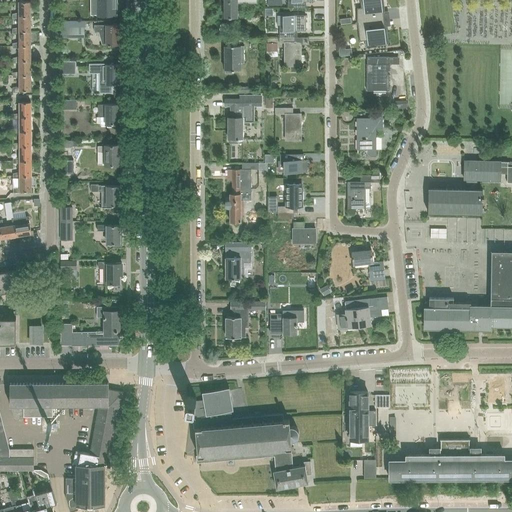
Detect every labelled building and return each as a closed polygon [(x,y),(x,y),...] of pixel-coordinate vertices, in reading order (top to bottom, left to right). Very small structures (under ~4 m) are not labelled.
[(93,0),(94,12),(98,12),(98,15),(115,15),(115,0),(93,0)] [(224,0),(224,17),(229,17),(229,18),(236,18),(237,18),(237,17),(237,3),(258,3),(257,0),(224,0)] [(359,23),(358,23),(379,21),(378,12),(384,11),(383,0),(360,0),(361,7),(356,8),(358,23),(359,23)] [(19,16),(30,16),(30,1),(19,1),(19,13),(12,14),(12,19),(19,19),(19,16)] [(306,15),(283,15),(283,26),(279,26),(279,37),(290,37),(290,31),(306,31),(306,15)] [(19,31),(30,31),(30,16),(19,16),(19,19),(19,28),(12,29),(12,33),(19,33),(19,31)] [(359,23),(358,23),(359,41),(367,40),(367,46),(366,47),(377,46),(376,44),(387,43),(388,43),(386,26),(380,26),(379,21),(358,23),(359,23)] [(118,44),(118,25),(105,25),(94,25),(94,32),(98,32),(102,44),(101,44),(101,45),(108,44),(108,45),(110,45),(110,44),(118,44)] [(30,46),(30,31),(19,31),(19,33),(19,42),(12,43),(12,48),(19,48),(19,46),(30,46)] [(285,65),(300,65),(300,48),(295,48),(295,37),(290,37),(279,37),(279,43),(285,43),(285,65)] [(264,45),(264,59),(275,58),(274,44),(264,45)] [(225,46),(225,61),(225,73),(233,73),(233,70),(234,70),(240,70),(240,63),(244,63),(244,46),(240,46),(240,45),(225,46)] [(30,61),(30,46),(19,46),(19,48),(19,57),(12,58),(12,63),(19,63),(19,61),(30,61)] [(389,63),(389,57),(374,57),(374,60),(370,60),(370,63),(367,64),(367,90),(385,90),(385,70),(390,70),(389,63)] [(30,75),(30,61),(19,61),(19,63),(19,72),(12,73),(12,78),(19,78),(19,76),(30,75)] [(75,74),(75,61),(59,61),(59,74),(75,74)] [(119,84),(119,64),(106,65),(103,65),(103,63),(89,63),(89,73),(101,73),(101,81),(99,81),(99,93),(112,93),(111,84),(119,84)] [(19,76),(19,78),(19,87),(12,88),(12,92),(19,92),(19,93),(19,91),(30,91),(30,75),(19,76)] [(242,139),(242,118),(244,118),(244,122),(254,123),(254,107),(262,106),(261,95),(239,95),(239,99),(225,99),(225,106),(230,106),(230,117),(228,117),(228,118),(229,118),(229,137),(228,137),(228,138),(229,138),(229,143),(238,143),(238,138),(242,138),(242,139)] [(60,100),(60,110),(76,109),(76,100),(60,100)] [(19,117),(31,117),(30,102),(19,102),(19,114),(13,114),(13,119),(19,119),(19,117)] [(100,125),(119,125),(119,104),(105,104),(98,104),(98,116),(100,117),(100,125)] [(285,140),(301,140),(301,114),(293,114),(293,108),(275,108),(275,114),(285,114),(285,140)] [(370,111),(370,112),(370,118),(357,118),(357,149),(368,149),(368,152),(371,156),(376,155),(375,128),(382,128),(382,111),(370,111)] [(19,132),(31,132),(31,117),(19,117),(19,119),(19,128),(13,129),(13,134),(19,134),(19,132)] [(19,147),(31,147),(31,132),(19,132),(19,134),(19,143),(13,144),(13,149),(19,149),(19,147)] [(104,165),(119,165),(119,145),(104,145),(104,146),(97,146),(97,152),(104,152),(104,165)] [(19,162),(31,162),(31,147),(19,147),(19,149),(19,158),(13,159),(13,164),(19,164),(19,162)] [(296,154),(280,154),(280,161),(284,161),(284,172),(307,172),(307,160),(296,160),(296,154)] [(511,161),(500,161),(464,160),(464,179),(466,179),(466,189),(429,189),(429,188),(428,188),(428,212),(428,211),(481,212),(481,213),(482,213),(482,199),(483,199),(483,196),(482,196),(482,189),(482,190),(476,190),(476,179),(500,180),(500,166),(507,167),(507,182),(511,182),(511,161)] [(20,176),(31,176),(31,162),(19,162),(19,164),(20,173),(13,174),(13,178),(20,178),(20,176)] [(230,208),(230,222),(241,222),(241,206),(243,206),(243,200),(251,200),(251,169),(258,169),(258,162),(242,162),(242,168),(232,169),(232,193),(230,193),(230,200),(225,201),(225,207),(230,208)] [(361,181),(347,181),(347,208),(365,208),(365,188),(370,188),(370,182),(373,182),(373,175),(361,175),(361,181)] [(31,191),(31,176),(20,176),(20,178),(13,178),(13,193),(20,193),(20,191),(31,191)] [(119,205),(119,185),(106,185),(98,185),(98,184),(91,184),(91,191),(101,191),(101,197),(101,200),(101,207),(100,207),(100,208),(108,208),(108,205),(119,205)] [(286,206),(277,206),(277,213),(293,213),(293,206),(300,206),(300,198),(302,198),(302,192),(300,192),(300,184),(286,184),(286,206)] [(60,221),(72,221),(72,207),(60,207),(60,221)] [(15,225),(16,236),(31,234),(28,216),(11,218),(12,225),(15,225)] [(15,225),(12,225),(4,226),(1,220),(0,220),(0,229),(1,238),(16,236),(15,225)] [(72,221),(60,221),(60,240),(72,240),(72,221)] [(315,228),(304,228),(304,222),(293,222),(293,228),(293,243),(315,242),(315,228)] [(119,231),(119,225),(96,225),(96,231),(107,231),(107,232),(106,232),(106,240),(107,240),(107,243),(112,243),(112,245),(121,245),(121,231),(119,231)] [(251,263),(251,242),(225,242),(226,278),(233,278),(233,280),(239,281),(240,277),(244,277),(244,263),(251,263)] [(369,271),(384,269),(383,261),(372,262),(371,250),(352,252),(353,264),(368,263),(369,271)] [(429,298),(429,307),(424,307),(424,327),(491,329),(491,325),(511,325),(511,250),(498,251),(498,270),(496,269),(495,281),(498,282),(498,292),(491,292),(491,299),(490,299),(490,306),(470,305),(470,302),(453,302),(453,297),(429,297),(429,298)] [(102,268),(102,278),(102,283),(120,283),(120,274),(122,274),(122,269),(122,262),(103,262),(103,260),(98,260),(98,268),(102,268)] [(76,261),(60,261),(60,269),(76,269),(76,261)] [(0,272),(0,343),(16,343),(16,318),(0,318),(0,293),(16,291),(16,270),(0,272)] [(360,326),(370,325),(368,307),(383,305),(383,304),(387,303),(387,296),(345,301),(346,313),(337,314),(338,328),(348,327),(348,330),(360,328),(360,326)] [(266,302),(230,302),(230,309),(232,309),(232,316),(226,316),(226,337),(232,337),(232,340),(241,340),(241,337),(246,337),(245,327),(248,327),(248,309),(266,309),(266,302)] [(87,346),(120,345),(119,307),(97,307),(97,317),(103,317),(103,319),(105,319),(105,328),(105,334),(96,334),(96,332),(72,332),(72,323),(60,324),(61,346),(72,346),(87,346)] [(296,334),(297,334),(296,316),(296,317),(283,317),(283,316),(283,320),(277,320),(277,319),(270,319),(270,333),(271,333),(271,332),(283,332),(283,334),(284,334),(296,333),(296,334)] [(30,326),(30,343),(31,343),(40,343),(41,343),(41,326),(40,326),(31,326),(30,326)] [(90,454),(112,457),(124,391),(115,390),(114,391),(109,390),(108,383),(10,383),(10,405),(12,406),(15,406),(15,416),(15,417),(16,418),(18,418),(20,417),(21,415),(21,414),(24,413),(24,415),(53,415),(53,414),(66,414),(66,405),(99,405),(90,453),(90,454)] [(197,398),(186,397),(185,407),(194,409),(195,421),(193,422),(194,429),(196,429),(198,455),(196,455),(197,463),(228,460),(228,464),(234,464),(233,459),(274,456),(275,466),(275,470),(274,470),(274,471),(273,472),(274,480),(275,480),(277,488),(296,484),(308,482),(307,474),(312,474),(310,461),(304,461),(304,465),(293,467),(292,448),(291,441),(293,441),(294,440),(295,439),(296,438),(297,437),(298,436),(298,434),(298,433),(298,431),(297,430),(297,429),(295,428),(294,427),(293,426),(292,426),(290,426),(289,419),(286,420),(286,419),(284,419),(283,413),(260,415),(259,413),(255,413),(254,416),(240,417),(240,414),(239,414),(239,415),(235,415),(234,415),(234,418),(233,418),(232,411),(233,410),(229,387),(202,393),(203,399),(199,400),(197,400),(197,398)] [(350,391),(350,439),(367,439),(367,425),(375,425),(375,410),(367,411),(367,391),(350,391)] [(389,395),(375,395),(374,395),(375,407),(389,407),(389,395)] [(0,470),(34,470),(34,449),(10,449),(4,450),(0,435),(0,470)] [(389,460),(389,479),(390,479),(390,478),(405,478),(405,479),(406,479),(406,478),(414,478),(414,479),(414,478),(430,478),(430,479),(430,478),(438,478),(438,479),(439,479),(439,477),(454,477),(454,479),(455,479),(455,477),(471,477),(471,479),(471,477),(479,477),(479,479),(480,479),(480,477),(495,477),(495,479),(495,477),(503,477),(503,479),(504,479),(504,477),(511,477),(511,460),(504,460),(504,454),(480,455),(480,447),(479,447),(479,449),(471,449),(471,447),(470,447),(470,449),(469,449),(469,439),(440,439),(440,449),(439,449),(439,448),(438,448),(438,449),(430,449),(430,448),(429,448),(429,455),(405,455),(405,461),(390,461),(390,460),(389,460)] [(78,452),(74,451),(72,462),(77,464),(76,464),(76,465),(77,465),(77,471),(76,471),(76,472),(77,472),(77,478),(76,478),(66,478),(66,499),(66,498),(70,511),(69,511),(71,511),(78,510),(77,509),(78,506),(88,506),(94,506),(104,505),(105,505),(105,504),(104,504),(104,498),(105,498),(104,498),(104,492),(105,492),(105,491),(104,491),(104,485),(105,485),(105,484),(104,484),(104,478),(105,478),(104,478),(104,472),(105,472),(105,471),(104,471),(104,465),(105,465),(107,465),(111,465),(111,462),(112,457),(90,454),(90,453),(79,451),(78,452)] [(363,460),(363,478),(375,478),(375,460),(363,460)] [(30,509),(31,511),(54,511),(52,505),(57,504),(53,489),(52,489),(27,496),(30,509)]
